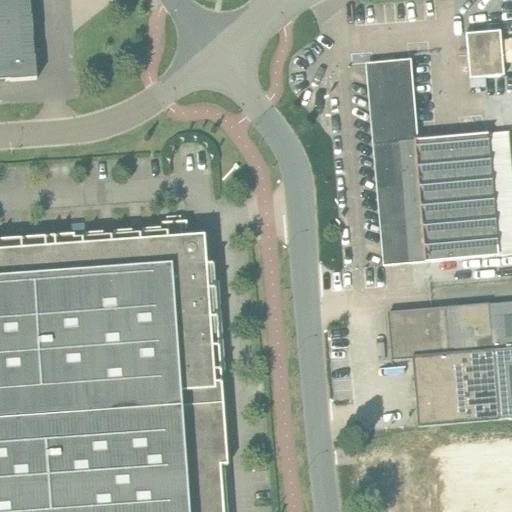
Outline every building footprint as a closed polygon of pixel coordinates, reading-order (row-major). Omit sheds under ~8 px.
[(30,18),(28,0),(16,0),(0,1),(0,82),(10,81),(10,82),(36,80),(34,58),(33,58),(32,39),(33,39),(31,18),(30,18)] [(499,33),(465,36),(469,80),(503,77),(499,33)] [(498,256),(497,247),(487,135),(416,142),(409,61),(408,61),(408,63),(366,66),(371,124),(370,124),(383,267),(403,265),(424,263),(498,256)] [(0,511),(223,511),(220,467),(227,467),(226,456),(222,456),(217,384),(214,385),(213,374),(220,373),(212,266),(205,266),(203,238),(182,239),(180,217),(166,218),(167,233),(160,233),(159,230),(141,231),(142,235),(131,235),(131,232),(113,233),(113,237),(102,237),(102,234),(84,235),(84,239),(73,240),(73,236),(52,238),(52,241),(45,242),(44,238),(0,241),(0,511)] [(511,303),(448,309),(388,314),(392,361),(412,359),(418,428),(511,419),(511,303)] [(511,511),(511,437),(432,444),(437,511),(511,511)]
